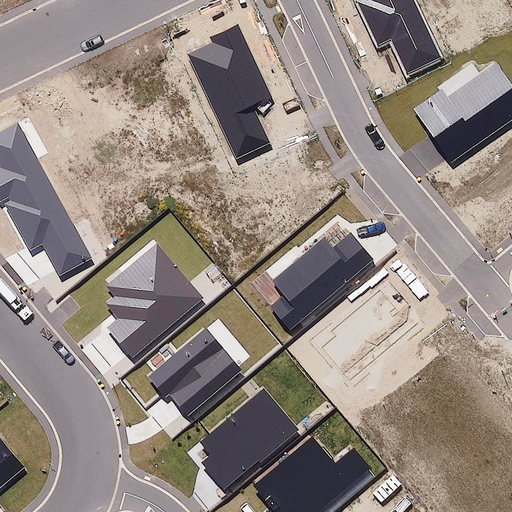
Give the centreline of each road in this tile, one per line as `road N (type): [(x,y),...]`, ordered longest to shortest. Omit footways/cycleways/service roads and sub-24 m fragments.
road 1 (residential): [(481,282),(359,135),(298,0)]
road 2 (residential): [(0,310),(82,413),(89,480)]
road 3 (residential): [(0,57),(121,0)]
